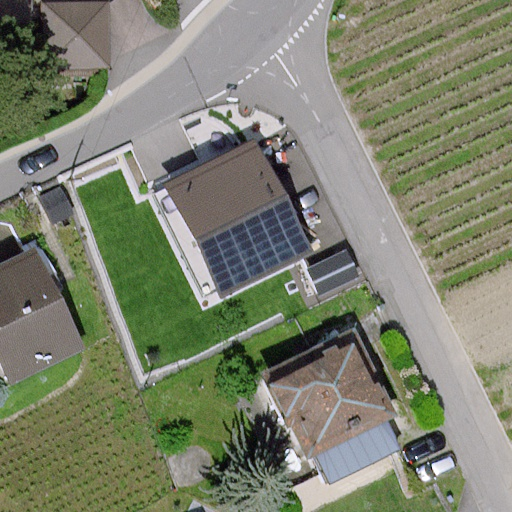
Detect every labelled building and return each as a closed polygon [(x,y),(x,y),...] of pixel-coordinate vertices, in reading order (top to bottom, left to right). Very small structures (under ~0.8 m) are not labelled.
[(0,0),(0,18),(18,18),(18,11),(17,0),(0,0)] [(104,61),(103,4),(48,5),(49,62),(104,61)] [(173,189),(224,292),(309,249),(257,147),(173,189)] [(0,268),(0,351),(14,379),(80,346),(33,252),(0,268)] [(298,423),(315,456),(393,416),(355,342),(269,386),(290,428),(298,423)]
